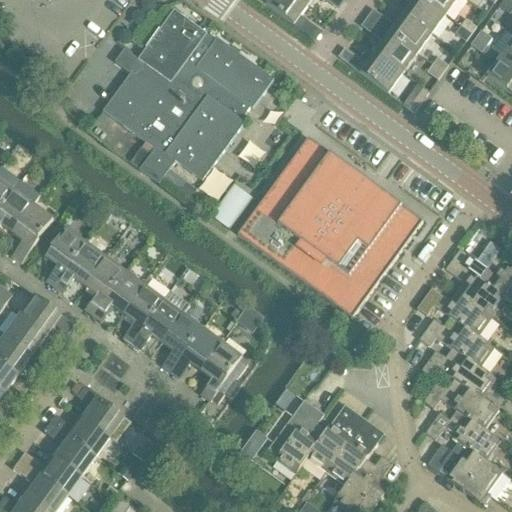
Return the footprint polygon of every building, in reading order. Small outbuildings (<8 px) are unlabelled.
[(307,7),(297,0),(269,0),(265,6),(299,31),(305,22),(300,18),(307,7)] [(402,17),(431,38),(445,18),(420,0),(405,0),(405,1),(411,6),(402,17)] [(420,0),(445,18),(458,0),(420,0)] [(511,7),(504,1),(498,8),(509,16),(511,12),(511,7)] [(173,13),(138,61),(137,63),(144,68),(135,80),(130,76),(102,115),(154,152),(139,173),(159,187),(175,164),(202,184),(244,126),(240,123),(249,110),(252,112),(273,82),(216,41),(214,44),(206,38),(206,37),(173,13)] [(431,38),(402,17),(395,28),(389,24),(383,32),(417,57),(431,38)] [(460,29),(471,37),(476,30),(466,22),(460,29)] [(379,29),(373,37),(377,40),(382,44),(374,56),(402,76),(417,57),(383,32),(379,29)] [(471,37),(460,29),(455,36),(466,44),(471,37)] [(475,40),(486,48),(491,40),(481,33),(475,40)] [(486,48),(475,40),(470,47),(481,55),(486,48)] [(511,43),(501,59),(511,66),(511,43)] [(402,76),(374,56),(366,67),(360,62),(354,71),(388,96),(402,76)] [(511,66),(501,59),(486,79),(511,97),(511,66)] [(432,68),(443,76),(448,68),(437,60),(432,68)] [(443,76),(432,68),(427,75),(438,82),(443,76)] [(418,87),(408,100),(403,107),(414,115),(428,95),(418,87)] [(422,225),(308,142),(238,239),(352,322),(422,225)] [(0,211),(14,194),(0,183),(0,211)] [(14,194),(0,211),(0,229),(1,228),(12,236),(32,208),(33,208),(40,198),(21,184),(14,194)] [(185,186),(178,196),(188,204),(196,193),(185,186)] [(53,223),(33,208),(32,208),(12,236),(23,244),(12,260),(21,266),(53,223)] [(54,290),(86,247),(66,232),(45,260),(57,269),(46,284),(54,290)] [(489,246),(475,265),(475,266),(484,273),(484,272),(495,280),(488,289),(505,301),(504,302),(511,307),(511,268),(508,274),(492,263),(499,253),(489,246)] [(86,247),(54,290),(62,297),(74,281),(85,289),(105,261),(86,247)] [(490,321),(504,302),(505,301),(488,289),(495,280),(484,272),(484,273),(475,266),(475,265),(459,253),(444,274),(464,288),(457,297),(490,321)] [(92,319),(124,275),(105,261),(85,289),(96,297),(84,313),(92,319)] [(123,318),(144,289),(124,275),(92,319),(101,325),(112,310),(123,318)] [(131,347),(163,303),(144,289),(123,318),(134,326),(123,341),(131,347)] [(0,304),(4,308),(11,298),(0,290),(0,304)] [(490,321),(457,297),(450,306),(431,292),(416,313),(426,320),(433,310),(449,321),(442,330),(442,331),(452,339),(460,329),(476,340),(477,340),(490,321)] [(19,319),(20,319),(46,339),(54,327),(67,337),(74,328),(34,298),(19,319)] [(162,346),(182,317),(163,303),(131,347),(140,353),(151,338),(162,346)] [(245,313),(236,325),(253,338),(262,326),(245,313)] [(170,375),(202,332),(182,317),(162,346),(173,354),(162,370),(170,375)] [(5,338),(45,368),(51,359),(38,349),(46,339),(20,319),(19,319),(5,338)] [(493,351),(477,340),(476,340),(460,329),(452,339),(442,331),(442,330),(433,323),(418,344),(428,351),(435,341),(451,353),(444,361),(444,362),(454,369),(461,360),(478,371),(479,371),(493,351)] [(201,374),(221,346),(202,332),(170,375),(178,382),(190,366),(201,374)] [(45,368),(5,338),(0,344),(0,364),(18,377),(26,366),(39,376),(45,368)] [(221,346),(201,374),(212,383),(201,398),(210,405),(218,394),(230,403),(241,387),(235,383),(247,366),(241,362),(242,361),(221,346)] [(495,383),(479,371),(478,371),(461,360),(454,369),(444,362),(444,361),(435,354),(420,375),(430,382),(437,372),(453,384),(447,392),(446,393),(456,401),(464,391),(481,403),(481,402),(495,383)] [(0,394),(17,406),(23,398),(9,388),(18,377),(0,364),(0,394)] [(497,414),(481,402),(481,403),(464,391),(456,401),(446,393),(447,392),(437,386),(422,406),(432,413),(439,403),(455,415),(449,423),(448,424),(459,431),(466,422),(483,434),(483,433),(497,414)] [(83,392),(77,401),(90,411),(82,422),(109,442),(116,446),(130,426),(124,421),(83,392)] [(17,406),(0,394),(0,406),(11,415),(17,406)] [(285,396),(278,406),(288,413),(295,403),(285,396)] [(314,465),(326,473),(330,468),(332,465),(349,440),(340,434),(354,415),(344,407),(325,433),(316,426),(315,426),(308,436),(318,443),(306,459),(308,460),(314,465)] [(286,429),(285,429),(265,455),(296,477),(308,460),(306,459),(318,443),(308,436),(315,426),(316,426),(323,417),(313,409),(305,419),(297,414),(286,429)] [(499,445),(483,433),(483,434),(466,422),(459,431),(448,424),(449,423),(439,417),(424,437),(435,444),(442,435),(457,446),(451,455),(450,455),(461,462),(468,454),(485,465),(499,445)] [(109,442),(82,422),(74,433),(55,420),(49,428),(54,432),(95,461),(109,442)] [(47,426),(42,434),(62,450),(54,461),(60,465),(80,481),(92,465),(95,461),(54,432),(49,428),(47,426)] [(326,473),(346,488),(346,489),(357,473),(366,480),(374,469),(374,468),(365,461),(384,435),(373,428),(359,447),(349,440),(332,465),(330,468),(326,473)] [(502,477),(486,465),(485,465),(468,454),(461,462),(450,455),(451,455),(441,448),(428,468),(438,475),(444,465),(460,477),(453,486),(484,509),(491,499),(488,496),(502,477)] [(54,461),(46,472),(24,456),(17,465),(66,501),(80,481),(54,461)] [(132,456),(117,476),(126,483),(141,463),(132,456)] [(391,466),(381,458),(374,468),(374,469),(366,480),(357,473),(346,489),(346,488),(334,505),(344,511),(374,511),(383,500),(373,492),(391,466)] [(58,511),(66,501),(17,465),(11,474),(33,490),(25,501),(40,511),(58,511)] [(110,486),(103,495),(112,502),(119,493),(110,486)] [(40,511),(25,501),(18,511),(4,501),(0,506),(0,511),(40,511)]
